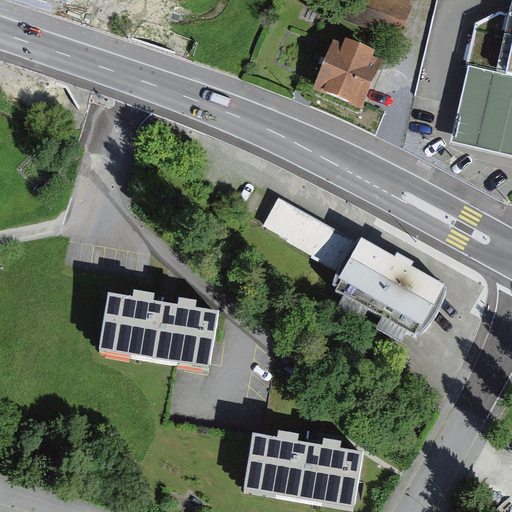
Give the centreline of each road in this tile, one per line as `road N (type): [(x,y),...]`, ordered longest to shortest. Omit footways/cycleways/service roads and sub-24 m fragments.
road 1 (secondary): [(0,30),(288,136),(511,251)]
road 2 (track): [(148,80),(128,146),(90,211),(65,228),(0,243)]
road 3 (residential): [(415,511),(511,335)]
